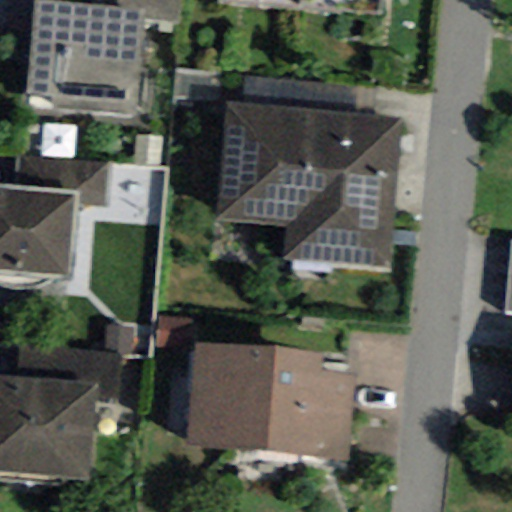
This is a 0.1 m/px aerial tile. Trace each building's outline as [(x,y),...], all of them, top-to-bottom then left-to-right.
[(90,4),(53,0),(33,0),(23,92),(50,95),(49,110),(133,119),(144,20),(145,10),(90,4)] [(90,0),(90,4),(145,10),(144,20),(182,23),(184,0),(90,0)] [(217,0),(217,5),(298,12),(299,0),(217,0)] [(381,0),(299,0),(298,12),(380,19),(381,0)] [(244,78),(242,105),(352,113),(354,86),(244,78)] [(242,105),(232,104),(220,218),(289,223),(286,258),(388,266),(402,117),(352,113),(242,105)] [(19,155),(17,189),(76,193),(75,211),(108,213),(112,162),(19,155)] [(17,189),(0,187),(0,272),(68,279),(75,211),(76,193),(17,189)] [(511,241),(509,241),(503,316),(511,316),(511,241)] [(194,342),(184,446),(344,461),(353,376),(319,372),(321,354),(194,342)] [(20,343),(17,380),(97,385),(96,402),(116,403),(120,349),(20,343)] [(17,380),(0,378),(0,475),(90,482),(96,402),(97,385),(17,380)]
